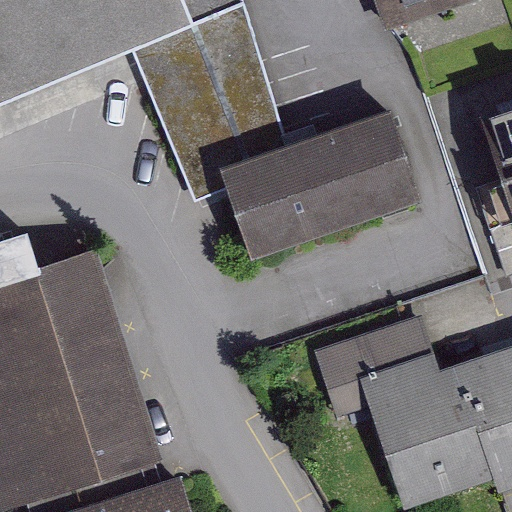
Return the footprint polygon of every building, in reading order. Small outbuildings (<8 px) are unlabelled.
[(0,0),(0,100),(133,46),(195,200),(229,186),(252,255),(423,194),(391,101),(287,139),(245,0),(0,0)] [(374,0),(384,28),(468,0),(374,0)] [(511,97),(481,107),(503,176),(477,185),(506,276),(511,273),(511,97)] [(0,509),(28,500),(31,511),(46,511),(161,476),(156,460),(165,457),(97,243),(39,257),(30,222),(0,232),(0,509)] [(498,488),(511,483),(511,341),(441,366),(423,313),(316,349),(337,416),(371,404),(404,505),(495,474),(498,488)] [(46,511),(193,511),(180,470),(161,476),(46,511)]
